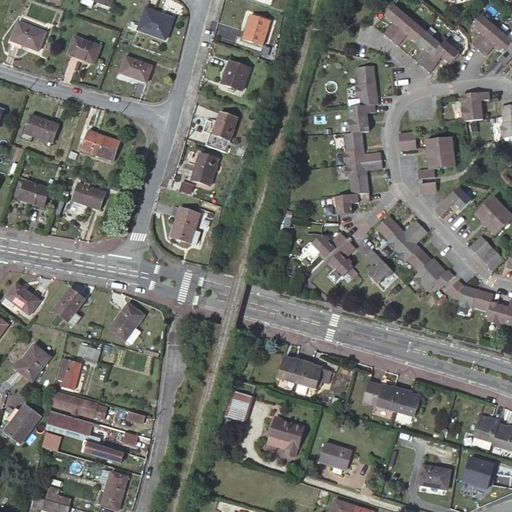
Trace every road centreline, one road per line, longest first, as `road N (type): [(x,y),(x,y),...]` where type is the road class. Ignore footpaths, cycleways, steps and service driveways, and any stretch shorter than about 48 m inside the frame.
road 1 (tertiary): [(389,342),(122,270)]
road 2 (residential): [(141,511),(172,332)]
road 3 (residential): [(0,72),(167,118)]
road 4 (residential): [(122,270),(167,118)]
road 5 (residential): [(402,193),(476,280),(511,289)]
road 6 (tertiary): [(389,342),(403,355),(511,386)]
road 7 (tertiary): [(511,367),(408,338),(389,342)]
road 8 (tertiary): [(122,270),(0,247)]
road 9 (residential): [(418,91),(389,111),(385,129),(402,193)]
